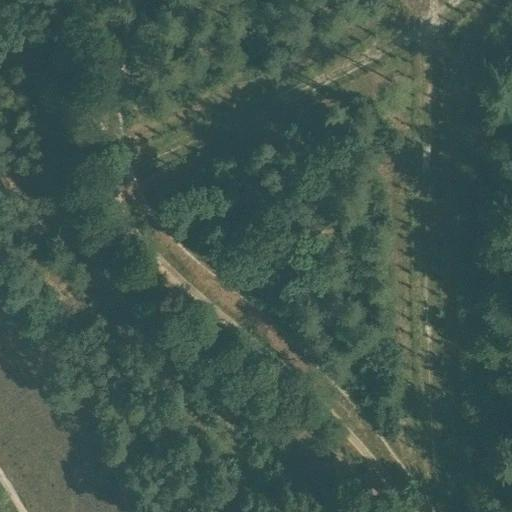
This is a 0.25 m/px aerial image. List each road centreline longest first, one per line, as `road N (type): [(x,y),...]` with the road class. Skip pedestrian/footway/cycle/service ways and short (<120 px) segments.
road 1 (unknown): [(433,511),(326,369),(176,244),(139,198),(120,131),(134,0)]
road 2 (track): [(104,61),(103,148),(125,219),(155,260),(292,373),(414,511)]
road 3 (track): [(433,0),(425,27),(433,473),(417,511)]
road 4 (track): [(107,174),(425,32),(457,0)]
road 5 (track): [(425,32),(511,116)]
